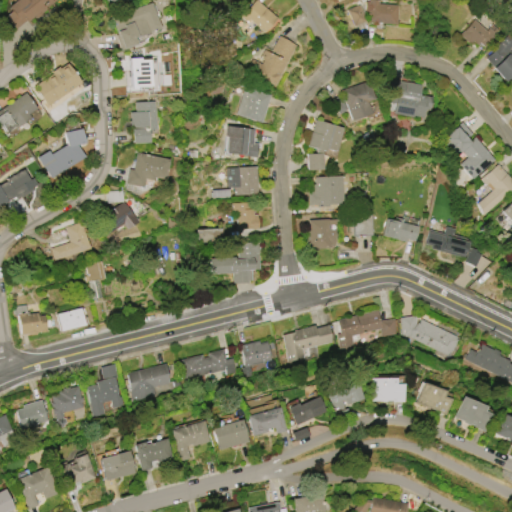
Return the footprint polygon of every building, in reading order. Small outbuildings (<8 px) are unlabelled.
[(55,0),(28,22),(25,19),(15,28),(0,11),(11,1),(10,0),(55,0)] [(254,0),(256,0),(275,18),(262,32),(247,19),(245,21),(240,16),(254,0)] [(378,0),(378,3),(397,5),(395,24),(380,22),(380,23),(366,22),(367,11),(364,11),(365,1),(368,1),(368,0),(378,0)] [(110,17),(151,2),(160,28),(133,37),(135,44),(119,50),(114,35),(116,34),(110,17)] [(353,26),(346,10),(359,4),(366,21),(353,26)] [(473,19),(486,31),(492,24),(501,32),(486,48),(479,42),(476,45),(472,41),(469,45),(459,35),(473,19)] [(511,59),(511,73),(504,81),(491,68),(492,67),(484,58),(496,47),(495,46),(509,33),(511,36),(511,47),(509,50),(511,53),(511,57),(511,58),(511,59)] [(294,45),(272,86),(255,76),(254,78),(243,72),(250,59),(259,64),(262,59),(259,58),(263,50),(279,59),(280,56),(270,50),(278,36),(294,45)] [(129,89),(127,58),(138,57),(138,59),(155,58),(156,87),(129,89)] [(32,86),(49,74),(48,73),(57,66),(59,68),(65,63),(79,82),(46,105),(32,86)] [(383,78),(420,84),(418,95),(429,97),(427,110),(423,109),(421,117),(411,115),(411,117),(391,113),(394,100),(379,97),(383,78)] [(340,90),(367,80),(374,98),(366,101),(370,114),(351,121),(340,90)] [(260,122),(235,114),(242,90),(246,92),(247,88),(269,95),(260,122)] [(0,126),(0,109),(24,92),(35,108),(27,113),(30,118),(16,127),(14,126),(5,132),(4,131),(4,132),(0,126)] [(147,142),(130,143),(128,112),(134,112),(134,102),(153,101),(155,129),(146,129),(147,142)] [(314,148),(306,146),(314,119),(341,127),(334,152),(324,149),(324,151),(320,150),(321,170),(305,170),(305,153),(315,153),(314,148)] [(466,138),(468,141),(473,136),(493,160),(470,179),(458,164),(466,157),(460,151),(453,156),(439,140),(461,122),(471,134),(466,138)] [(225,125),(253,130),(251,143),(256,143),(254,157),(224,153),(227,136),(223,136),(225,125)] [(76,144),(83,156),(49,178),(36,157),(48,150),(50,153),(65,144),(63,132),(80,128),(83,143),(76,144)] [(136,153),(168,160),(163,180),(152,178),(152,180),(143,178),(141,187),(124,183),(127,169),(132,170),(136,153)] [(476,203),(490,190),(485,184),(484,185),(479,179),(496,164),(511,181),(511,187),(481,215),(476,203)] [(225,168),(255,166),(256,194),(233,195),(232,187),(226,187),(225,168)] [(0,183),(6,180),(5,179),(23,169),(28,179),(32,177),(36,184),(31,187),(32,190),(16,199),(14,196),(5,201),(6,202),(0,205),(0,183)] [(314,177),(332,177),(332,186),(327,186),(328,204),(306,205),(306,191),(311,190),(311,185),(314,185),(314,177)] [(210,190),(228,189),(229,197),(211,198),(210,190)] [(511,199),(511,225),(499,211),(511,199)] [(93,220),(122,201),(136,221),(125,229),(121,223),(103,235),(93,220)] [(236,229),(236,212),(231,212),(231,203),(248,202),(248,209),(253,209),(253,218),(257,218),(257,228),(236,229)] [(370,211),(371,236),(351,236),(350,212),(370,211)] [(380,235),(385,218),(393,221),(394,217),(401,219),(400,222),(416,227),(413,241),(405,239),(404,242),(380,235)] [(333,245),(332,245),(332,247),(304,248),(304,231),(308,231),(307,220),(335,219),(335,224),(329,224),(330,230),(333,229),(335,234),(333,245)] [(89,248),(52,260),(48,248),(68,241),(64,227),(80,222),(89,248)] [(464,251),(463,257),(429,249),(430,246),(423,244),(427,229),(443,233),(444,226),(453,229),(452,234),(468,238),(466,245),(481,253),(474,267),(462,261),(467,252),(464,251)] [(195,229),(220,228),(221,241),(196,243),(195,229)] [(257,253),(258,269),(250,269),(250,280),(247,280),(247,283),(232,283),(231,273),(210,274),(209,259),(235,257),(235,259),(238,259),(237,243),(259,242),(259,253),(257,253)] [(99,261),(102,278),(86,281),(83,264),(99,261)] [(12,307),(24,305),(25,312),(27,312),(27,314),(36,313),(37,316),(43,315),(43,320),(48,320),(49,326),(45,326),(45,331),(35,333),(35,334),(28,335),(28,333),(19,335),(17,314),(13,315),(12,307)] [(55,314),(80,307),(81,308),(83,308),(84,313),(82,314),(83,317),(85,316),(87,324),(85,324),(60,331),(55,314)] [(379,329),(351,336),(354,348),(340,351),(335,334),(339,333),(336,320),(376,309),(379,320),(392,319),(394,334),(380,335),(379,329)] [(415,322),(417,323),(419,319),(458,338),(449,356),(409,337),(401,338),(398,318),(414,315),(415,322)] [(292,330),(313,325),(314,328),(327,325),(332,342),(302,349),(305,359),(288,363),(281,334),(293,332),(292,330)] [(245,367),(239,345),(257,340),(258,343),(266,341),(270,359),(250,365),(252,375),(244,377),(241,367),(245,367)] [(511,383),(464,359),(469,349),(476,352),(480,344),(492,350),(493,349),(499,352),(497,355),(508,361),(507,363),(511,365),(511,383)] [(179,359),(200,354),(201,358),(207,356),(206,353),(222,349),(224,360),(232,358),(236,373),(226,375),(225,370),(184,380),(179,359)] [(99,367),(114,363),(117,376),(114,377),(119,396),(120,396),(123,405),(112,408),(110,401),(102,403),(104,414),(92,417),(84,387),(95,384),(94,381),(102,379),(99,367)] [(125,374),(164,363),(169,383),(153,387),(155,396),(132,402),(129,392),(130,391),(125,374)] [(369,378),(395,378),(395,383),(403,383),(403,402),(391,402),(391,401),(369,401),(369,378)] [(357,382),(363,399),(351,403),(351,402),(346,404),(345,399),(341,401),(344,409),(346,408),(348,414),(334,419),(325,394),(357,382)] [(421,382),(445,391),(443,396),(450,399),(444,415),(433,411),(434,410),(414,403),(421,382)] [(77,386),(82,407),(61,412),(63,419),(65,418),(66,424),(64,424),(64,426),(57,428),(54,415),(52,415),(49,402),(51,401),(50,395),(58,394),(57,391),(61,390),(61,388),(67,387),(68,388),(77,386)] [(325,411),(295,425),(288,410),(289,409),(288,407),(297,403),(298,405),(318,396),(325,411)] [(462,396),(485,406),(483,411),(491,414),(483,431),(473,427),(474,426),(470,424),(469,425),(462,422),(462,421),(453,417),(462,396)] [(21,405),(40,400),(46,421),(19,428),(14,410),(22,408),(21,405)] [(278,407),(285,430),(275,433),(273,427),(266,429),(267,432),(252,436),(246,416),(278,407)] [(0,415),(3,414),(16,440),(2,447),(0,442),(0,415)] [(494,433),(502,414),(511,418),(511,421),(511,424),(511,443),(509,442),(510,440),(494,433)] [(210,428),(241,419),(247,441),(217,450),(210,428)] [(169,430),(202,420),(208,441),(191,446),(190,444),(185,445),(189,458),(179,461),(169,430)] [(290,433),(304,427),(308,435),(294,441),(290,433)] [(165,438),(171,459),(157,463),(156,460),(149,462),(151,468),(140,472),(132,444),(149,440),(150,442),(165,438)] [(98,458),(128,451),(134,473),(103,480),(98,458)] [(85,453),(94,478),(80,483),(79,480),(72,483),(74,489),(63,493),(54,468),(66,463),(67,466),(75,463),(73,458),(85,453)] [(46,466),(57,493),(43,498),(40,492),(32,495),(37,505),(27,509),(15,479),(46,466)] [(0,511),(0,490),(4,488),(14,508),(4,511),(0,511)] [(293,511),(291,499),(321,493),(324,511),(293,511)] [(362,499),(370,500),(370,496),(406,503),(404,511),(366,511),(368,505),(362,511),(354,511),(352,510),(362,499)] [(246,511),(246,507),(277,502),(278,511),(246,511)]
